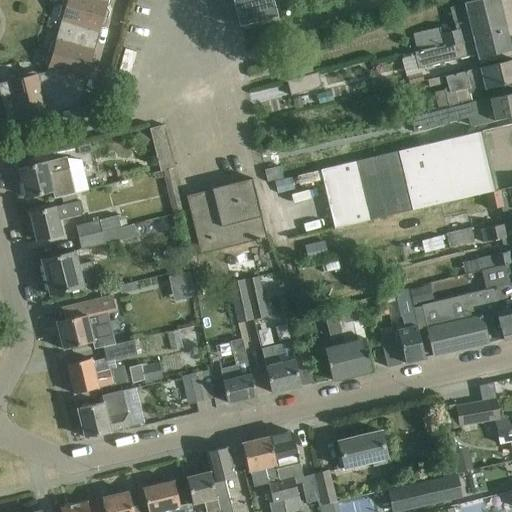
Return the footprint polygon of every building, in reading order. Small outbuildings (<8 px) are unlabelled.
[(63,0),(62,5),(108,18),(109,12),(107,7),(108,0),(63,0)] [(232,0),(240,26),(278,17),(273,0),(232,0)] [(414,34),(418,51),(436,47),(437,48),(475,38),(474,36),(506,29),(498,0),(478,0),(450,7),(455,29),(441,33),(440,28),(414,34)] [(108,18),(62,5),(59,17),(61,21),(59,30),(97,41),(101,27),(106,25),(108,18)] [(511,55),(511,53),(506,29),(474,36),(475,38),(437,48),(436,47),(418,51),(415,52),(418,68),(444,62),(478,54),(481,63),(511,55)] [(97,41),(59,30),(56,39),(52,42),(49,53),(94,66),(96,60),(93,55),(97,41)] [(126,76),(132,53),(121,49),(114,73),(126,76)] [(92,72),(94,66),(49,53),(46,64),(48,69),(47,72),(42,73),(79,105),(88,75),(92,72)] [(471,92),(511,82),(511,59),(447,75),(450,88),(445,89),(447,99),(456,96),(455,89),(469,85),(471,92)] [(33,72),(22,75),(33,120),(39,119),(42,114),(79,105),(42,73),(38,74),(33,72)] [(318,72),(287,81),(291,96),(322,87),(318,72)] [(33,120),(22,75),(11,77),(8,81),(0,83),(0,92),(7,123),(22,119),(27,122),(33,120)] [(422,75),(409,78),(410,83),(411,84),(419,82),(424,81),(423,75),(422,75)] [(257,85),(258,97),(286,95),(286,83),(257,85)] [(332,92),(317,95),(319,104),(334,101),(332,92)] [(492,120),(506,117),(511,116),(511,92),(458,104),(456,96),(447,99),(449,107),(446,108),(449,122),(457,120),(468,118),(470,126),(492,120)] [(301,98),(292,100),(295,110),(304,108),(301,98)] [(448,124),(444,109),(411,117),(414,132),(448,124)] [(161,171),(163,171),(172,168),(175,167),(165,125),(150,129),(161,171)] [(335,228),(474,195),(494,191),(480,132),(321,170),(335,228)] [(55,198),(74,194),(76,193),(88,190),(80,159),(67,158),(67,157),(19,168),(26,198),(53,191),(55,198)] [(281,166),(265,169),(267,181),(283,178),(281,166)] [(172,168),(163,171),(173,214),(182,212),(172,168)] [(291,177),(275,181),(278,193),(294,189),(291,177)] [(131,179),(115,183),(118,192),(134,188),(134,187),(131,179)] [(186,196),(191,215),(201,256),(267,240),(252,180),(186,196)] [(488,201),(490,210),(501,207),(502,211),(511,208),(511,187),(486,193),(488,201)] [(37,240),(56,235),(63,234),(60,221),(84,215),(81,201),(30,213),(37,240)] [(117,228),(127,226),(124,216),(118,218),(118,216),(76,227),(79,238),(102,232),(117,228)] [(511,222),(480,229),(483,244),(501,240),(503,245),(511,243),(511,222)] [(134,224),(127,226),(117,228),(121,241),(137,237),(134,224)] [(471,228),(446,234),(449,248),(474,242),(471,228)] [(105,244),(102,232),(79,238),(82,250),(105,244)] [(325,241),(306,245),(310,260),(329,256),(325,241)] [(511,250),(493,255),(477,259),(480,271),(495,267),(496,268),(505,266),(511,264),(511,250)] [(50,295),(70,290),(98,283),(93,263),(79,266),(76,251),(41,260),(50,295)] [(496,268),(484,270),(488,289),(509,285),(511,283),(511,264),(505,266),(496,268)] [(173,275),(169,277),(172,288),(184,286),(187,298),(195,296),(189,272),(185,273),(184,273),(173,275)] [(259,276),(245,280),(254,319),(267,316),(259,276)] [(254,319),(245,280),(245,279),(229,283),(238,323),(254,319)] [(137,282),(119,286),(121,294),(139,290),(137,282)] [(422,306),(413,308),(414,313),(415,313),(419,330),(427,328),(497,312),(511,308),(511,283),(509,285),(488,289),(475,292),(422,306)] [(429,284),(409,289),(414,307),(433,301),(429,284)] [(408,289),(395,292),(400,318),(402,318),(405,329),(397,331),(400,343),(405,363),(425,358),(421,338),(419,330),(415,313),(414,313),(413,308),(410,295),(408,289)] [(385,295),(377,297),(379,305),(387,303),(385,295)] [(116,344),(108,314),(117,312),(113,296),(62,308),(65,320),(57,322),(64,349),(93,342),(94,350),(103,348),(116,344)] [(348,303),(336,306),(353,376),(373,371),(368,351),(366,340),(357,341),(348,303)] [(379,307),(381,315),(389,314),(387,305),(379,307)] [(332,381),(353,376),(336,306),(323,309),(332,348),(325,349),(328,361),(332,381)] [(511,308),(497,312),(427,328),(429,336),(434,356),(488,343),(504,339),(504,340),(511,337),(511,308)] [(380,335),(388,367),(401,364),(393,331),(380,335)] [(93,363),(91,358),(67,364),(74,394),(127,381),(123,367),(117,369),(114,360),(137,354),(133,339),(116,344),(103,348),(106,360),(93,363)] [(230,342),(236,362),(235,362),(236,366),(221,370),(224,380),(222,381),(228,403),(257,396),(248,359),(247,359),(242,339),(230,342)] [(295,361),(292,349),(290,341),(276,344),(277,348),(262,352),(271,393),(300,386),(295,361)] [(295,361),(300,386),(314,383),(305,346),(292,349),(295,361)] [(163,377),(159,363),(142,367),(145,382),(150,381),(151,384),(162,381),(162,377),(163,377)] [(191,378),(197,402),(210,399),(204,375),(191,378)] [(478,393),(493,391),(492,380),(477,382),(478,393)] [(128,413),(122,390),(102,395),(103,403),(78,409),(85,437),(131,426),(128,413)] [(460,426),(496,419),(499,419),(496,399),(456,406),(460,426)] [(500,444),(511,441),(511,421),(511,416),(499,419),(496,419),(500,444)] [(338,441),(343,460),(345,469),(388,459),(381,430),(338,441)] [(321,500),(314,474),(302,478),(299,465),(300,465),(292,432),(269,437),(284,500),(299,497),(296,484),(302,483),(304,491),(307,503),(321,500)] [(284,500),(269,437),(242,444),(249,472),(265,468),(274,503),(276,502),(283,501),(284,500)] [(206,452),(211,472),(220,511),(232,511),(224,480),(235,477),(228,447),(206,452)] [(469,458),(458,461),(460,472),(472,469),(469,458)] [(322,505),(336,502),(329,471),(314,474),(321,500),(322,505)] [(220,511),(211,472),(187,478),(193,504),(206,501),(208,511),(220,511)] [(456,475),(390,491),(394,511),(461,497),(456,475)] [(190,511),(190,509),(182,511),(174,481),(143,488),(148,511),(158,511),(174,508),(175,511),(190,511)] [(103,498),(106,511),(138,511),(137,506),(132,508),(128,492),(103,498)] [(60,508),(61,511),(90,511),(88,501),(60,508)] [(274,503),(269,504),(271,511),(285,511),(283,501),(276,502),(274,503)] [(339,511),(337,501),(336,502),(322,505),(320,506),(321,511),(339,511)]
